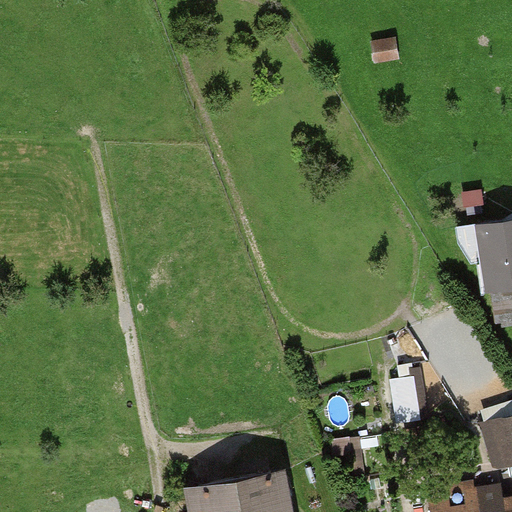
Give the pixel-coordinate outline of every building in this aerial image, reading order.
[(491,227),(488,217),(467,222),(470,232),(491,227)] [(511,232),(483,237),(498,327),(511,324),(511,232)] [(411,376),(395,379),(401,417),(418,415),(411,376)] [(511,414),(483,424),(495,459),(509,454),(511,461),(511,414)] [(298,511),(289,464),(185,484),(190,511),(298,511)] [(429,481),(434,511),(511,511),(511,495),(507,496),(505,482),(479,486),(477,473),(429,481)]
